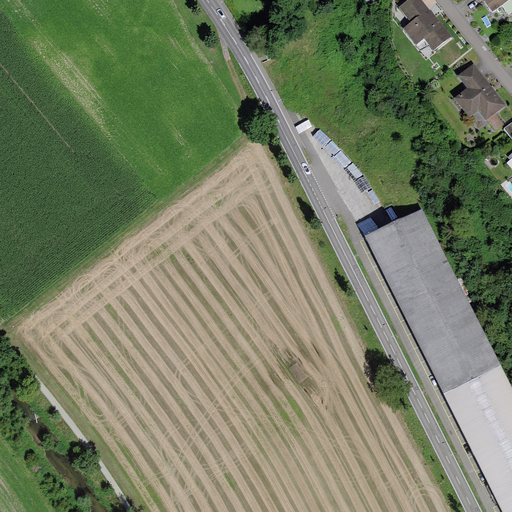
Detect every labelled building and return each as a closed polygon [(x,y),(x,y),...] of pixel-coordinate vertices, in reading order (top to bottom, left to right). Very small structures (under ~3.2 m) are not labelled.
[(403,29),(420,50),(429,46),(433,51),(451,37),(421,0),(408,0),(398,9),(410,24),(403,29)] [(511,0),(482,0),(484,2),(491,13),(502,6),(507,13),(511,9),(511,0)] [(267,50),(263,52),(268,60),(272,58),(267,50)] [(487,120),(496,131),(505,124),(497,114),(507,106),(493,89),(474,64),(457,77),(467,89),(454,99),(470,119),(478,112),(486,121),(487,120)] [(511,511),(511,389),(424,213),(366,242),(490,490),(500,511),(511,511)]
